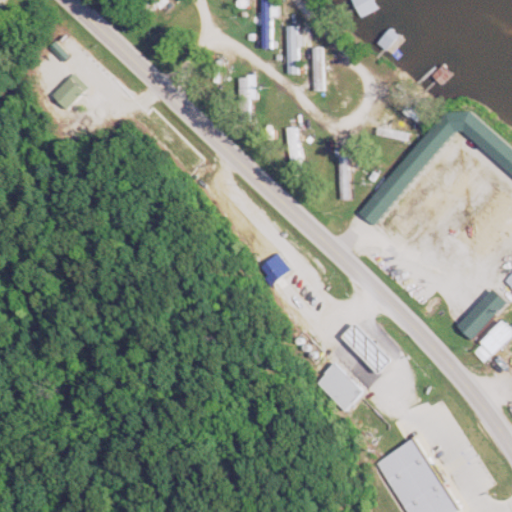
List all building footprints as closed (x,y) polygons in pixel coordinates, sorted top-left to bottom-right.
[(241,0),(242,25),(252,25),(252,0),(241,0)] [(278,0),(266,0),(266,48),(278,48),(278,0)] [(387,37),(377,27),(366,38),(376,48),(387,37)] [(78,73),(55,94),(68,109),(91,88),(78,73)] [(245,76),(245,99),(262,99),(262,76),(245,76)] [(405,106),(415,96),(401,82),(391,92),(405,106)] [(376,225),(403,250),(503,144),(476,119),(376,225)] [(314,133),(314,120),(294,120),(294,168),(305,168),(305,133),(314,133)] [(355,166),(343,166),(343,204),(355,204),(355,166)] [(511,178),(457,237),(483,261),(511,230),(511,178)] [(493,301),(463,329),(478,345),(509,317),(493,301)] [(511,322),(510,320),(487,341),(499,354),(511,342),(511,322)] [(363,321),(348,335),(385,373),(400,359),(363,321)] [(340,362),(319,383),(348,411),(369,390),(340,362)] [(412,502),(410,503),(414,511),(441,511),(448,508),(412,445),(380,463),(388,478),(396,474),(412,502)]
